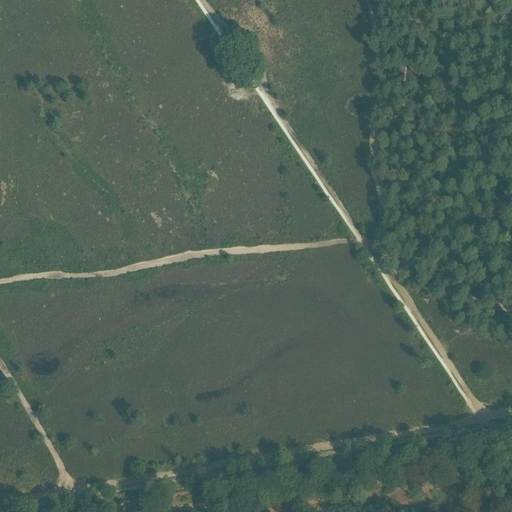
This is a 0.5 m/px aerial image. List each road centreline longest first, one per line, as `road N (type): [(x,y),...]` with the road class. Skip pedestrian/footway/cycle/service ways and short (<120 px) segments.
road 1 (track): [(0,282),(102,276),(209,252),(365,243),(484,415)]
road 2 (track): [(0,502),(484,415)]
road 3 (track): [(241,501),(511,448)]
road 4 (track): [(366,0),(380,65),(370,143),(383,257),(375,265)]
road 5 (track): [(0,364),(82,497)]
road 6 (track): [(379,209),(511,193)]
